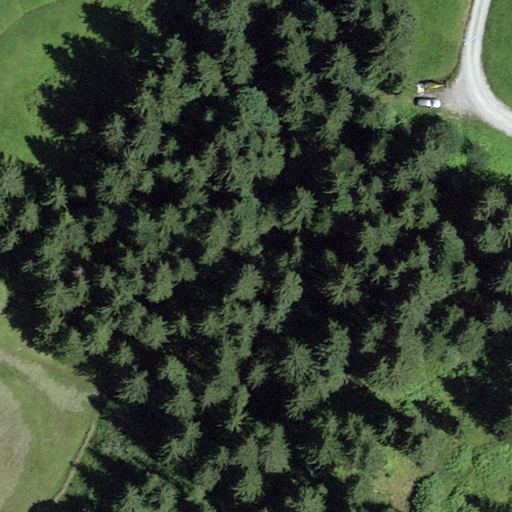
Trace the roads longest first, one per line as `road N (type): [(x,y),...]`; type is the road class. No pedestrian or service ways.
road 1 (track): [(477,95),(382,95),(358,108),(217,308),(178,348),(110,395),(44,511)]
road 2 (track): [(511,126),(477,95),(471,67),(482,0)]
